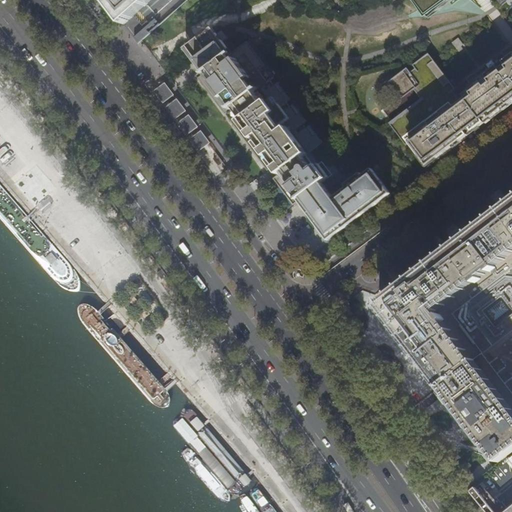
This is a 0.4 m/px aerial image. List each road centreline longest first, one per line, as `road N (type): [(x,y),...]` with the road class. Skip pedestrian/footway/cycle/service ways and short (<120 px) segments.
road 1 (primary): [(331,396),(64,39)]
road 2 (primary): [(31,46),(271,365)]
road 3 (tertiary): [(301,303),(74,0)]
road 4 (tertiary): [(301,303),(511,146)]
road 5 (tertiary): [(432,499),(406,447),(301,303)]
road 6 (primary): [(271,365),(380,511)]
road 7 (primary): [(271,365),(352,511)]
road 8 (primary): [(432,499),(331,396)]
road 9 (primary): [(414,511),(331,396)]
